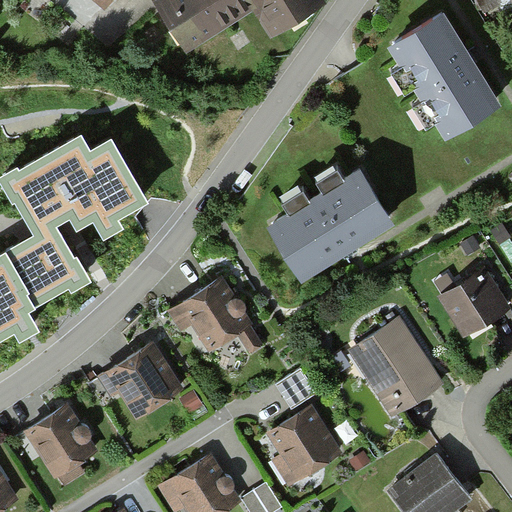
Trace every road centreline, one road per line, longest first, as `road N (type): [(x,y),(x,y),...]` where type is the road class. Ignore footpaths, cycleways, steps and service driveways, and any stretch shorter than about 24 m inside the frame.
road 1 (residential): [(353,0),(164,252),(113,308),(0,398)]
road 2 (residential): [(511,475),(476,430),(473,405),(485,385),(511,368)]
